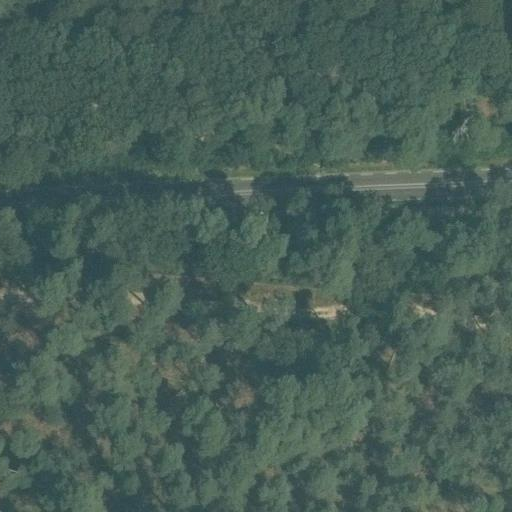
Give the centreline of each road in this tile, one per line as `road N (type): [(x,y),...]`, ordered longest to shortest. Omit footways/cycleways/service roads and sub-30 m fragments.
road 1 (track): [(511,315),(0,365)]
road 2 (primary): [(0,208),(511,183)]
